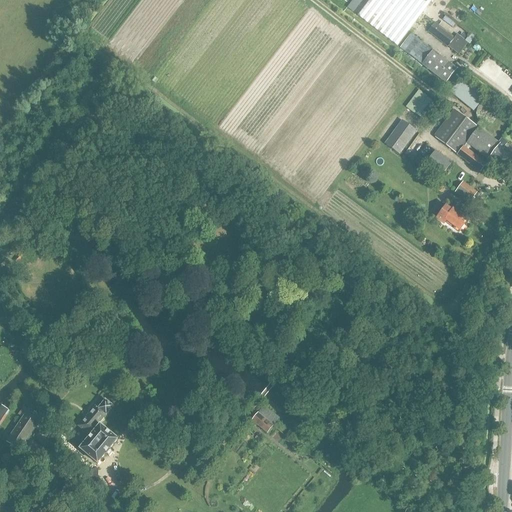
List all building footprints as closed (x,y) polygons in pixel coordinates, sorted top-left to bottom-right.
[(397,46),(432,0),(369,0),(358,15),(397,46)] [(435,22),(428,31),(448,47),(458,54),(468,42),(465,40),(466,39),(470,42),(473,38),(470,35),(468,37),(462,33),(459,36),(457,34),(455,37),(438,25),(442,19),(440,16),(435,22)] [(456,68),(433,50),(410,33),(400,47),(422,65),(445,83),(456,68)] [(482,91),(468,79),(458,90),(472,102),(482,91)] [(420,84),(409,99),(426,111),(437,97),(420,84)] [(503,110),(504,106),(503,102),(501,99),(498,97),(496,96),(494,95),(492,95),(489,96),(487,97),(485,98),(484,100),(483,102),(482,106),(482,108),(483,110),(483,112),(485,114),(488,116),(493,117),(497,116),(500,114),(502,112),(503,110)] [(511,153),(472,124),(457,112),(454,110),(436,133),(439,136),(454,147),(461,138),(505,172),(511,162),(511,153)] [(384,143),(399,154),(416,131),(402,120),(384,143)] [(486,163),(463,146),(457,155),(480,171),(486,163)] [(441,177),(452,162),(435,150),(424,165),(441,177)] [(445,187),(435,179),(431,186),(441,193),(445,187)] [(469,203),(477,192),(469,186),(461,197),(469,203)] [(468,220),(453,209),(452,211),(445,206),(436,218),(444,224),(446,220),(460,231),(468,220)] [(97,408),(95,406),(78,426),(87,433),(85,435),(89,438),(80,449),(97,463),(117,439),(100,425),(99,427),(97,426),(106,416),(114,406),(105,399),(97,408)] [(273,426),(278,420),(263,407),(258,413),(273,426)] [(6,442),(19,451),(42,417),(29,408),(6,442)] [(277,435),(259,421),(249,433),(267,447),(277,435)]
